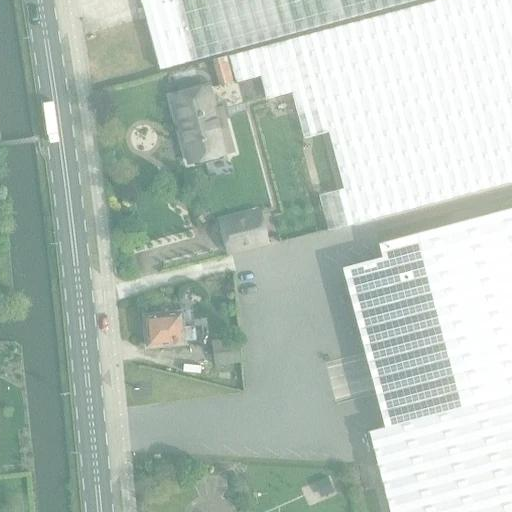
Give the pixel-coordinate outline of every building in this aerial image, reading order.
[(139,0),(159,69),(416,0),(139,0)] [(322,108),(328,132),(343,190),(318,196),(328,230),(511,180),(511,0),(437,0),(303,36),(322,108)] [(303,36),(229,55),(236,82),(261,75),(267,98),(291,91),(297,115),(322,108),(303,36)] [(210,85),(167,96),(185,165),(228,154),(235,152),(223,105),(216,107),(210,85)] [(381,256),(341,267),(364,354),(372,385),(377,402),(384,427),(368,431),(389,511),(511,511),(511,207),(378,243),(381,256)] [(266,243),(260,218),(220,228),(226,253),(266,243)] [(183,340),(194,339),(193,326),(182,327),(181,313),(143,316),(143,320),(141,322),(143,343),(145,342),(145,347),(184,343),(183,340)] [(215,366),(240,363),(236,338),(212,341),(215,366)] [(327,477),(318,481),(324,495),(334,491),(327,477)]
